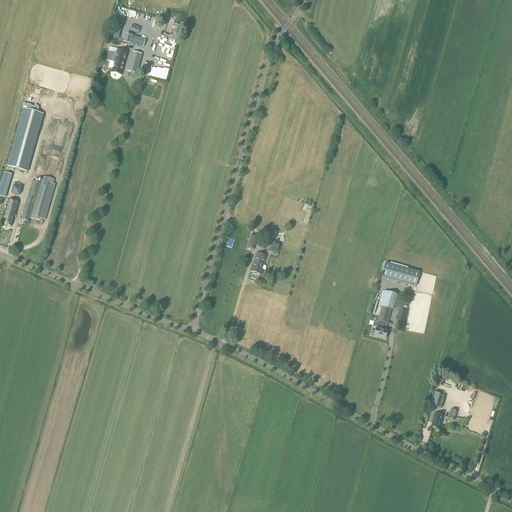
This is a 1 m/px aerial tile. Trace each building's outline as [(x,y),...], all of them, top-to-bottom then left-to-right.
[(139,34),(141,28),(133,25),(131,31),(139,34)] [(126,35),(124,43),(144,48),(146,40),(126,35)] [(113,62),(112,68),(110,72),(121,75),(127,52),(110,48),(107,60),(113,62)] [(127,71),(136,73),(142,54),(132,52),(127,71)] [(43,114),(23,108),(7,166),(27,172),(43,114)] [(8,189),(11,175),(4,173),(0,185),(0,189),(7,192),(8,189)] [(27,198),(21,219),(29,222),(31,218),(42,222),(43,220),(45,220),(56,184),(54,184),(55,180),(53,180),(43,177),(42,180),(41,183),(39,189),(31,187),(28,195),(37,197),(36,200),(27,198)] [(20,188),(14,187),(12,193),(12,194),(18,195),(19,195),(20,189),(21,189),(21,188),(20,188)] [(19,202),(8,199),(3,215),(4,215),(1,224),(11,227),(14,217),(14,218),(19,202)] [(258,236),(252,234),(248,248),(254,250),(258,236)] [(266,247),(265,249),(277,253),(279,247),(266,243),(265,246),(266,247)] [(256,253),(253,264),(252,264),(251,266),(252,266),(251,267),(250,271),(253,273),(254,274),(255,275),(256,275),(257,274),(260,275),(262,271),(261,270),(266,256),(256,253)] [(414,271),(386,263),(382,278),(410,286),(414,271)] [(376,328),(377,328),(381,329),(383,323),(387,324),(388,324),(392,310),(393,310),(397,295),(382,291),(378,306),(381,307),(377,321),(378,321),(376,328)] [(407,310),(400,309),(397,324),(403,325),(407,310)] [(376,329),(374,336),(385,339),(386,334),(387,332),(386,332),(384,331),(380,330),(381,329),(380,329),(377,328),(376,329)] [(434,393),(431,402),(431,404),(438,406),(440,399),(442,395),(434,393)] [(448,419),(449,419),(454,420),(455,417),(457,412),(451,410),(448,419)] [(435,413),(432,427),(440,429),(444,416),(435,413)]
